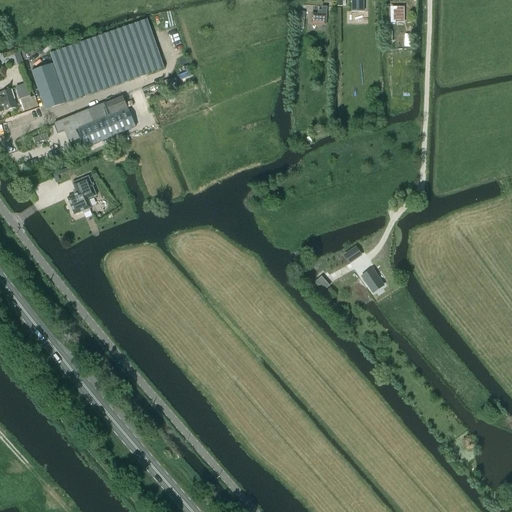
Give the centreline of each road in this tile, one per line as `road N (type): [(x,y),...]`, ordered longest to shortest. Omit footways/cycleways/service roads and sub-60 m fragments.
road 1 (unclassified): [(0,207),(254,511)]
road 2 (primary): [(192,511),(0,280)]
